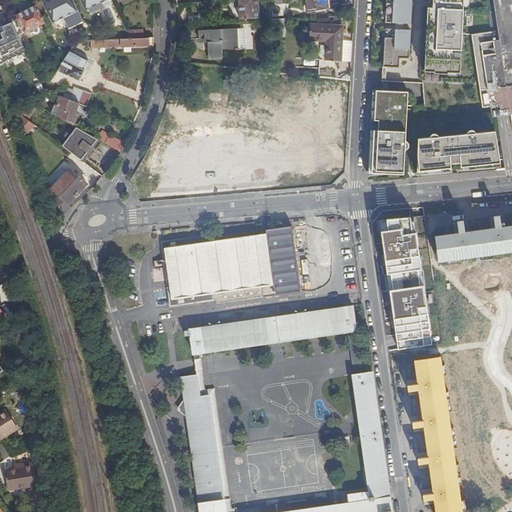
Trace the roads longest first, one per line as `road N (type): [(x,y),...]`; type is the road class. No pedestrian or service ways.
road 1 (residential): [(357,198),(401,511)]
road 2 (residential): [(96,220),(93,248),(173,511)]
road 3 (residential): [(357,198),(96,220)]
road 4 (residential): [(96,220),(161,78),(162,0)]
road 5 (residential): [(363,0),(357,198)]
road 6 (residential): [(511,184),(357,198)]
